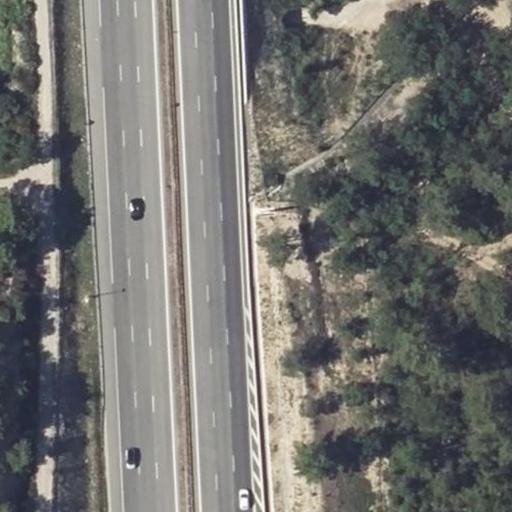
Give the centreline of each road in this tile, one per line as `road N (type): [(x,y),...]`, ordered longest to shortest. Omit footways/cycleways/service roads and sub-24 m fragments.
road 1 (motorway): [(225,511),(200,0)]
road 2 (motorway): [(124,0),(148,511)]
road 3 (track): [(44,0),(51,187),(41,511)]
